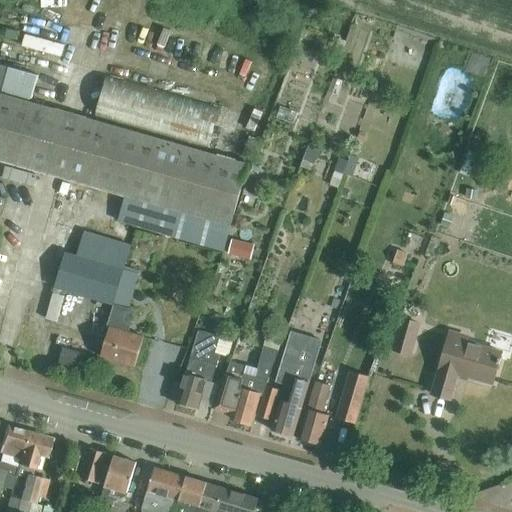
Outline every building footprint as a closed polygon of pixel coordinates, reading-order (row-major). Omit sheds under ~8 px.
[(30,23),(47,26),(49,14),(32,12),(30,23)] [(255,68),(259,50),(250,48),(246,66),(255,68)] [(38,76),(0,65),(0,91),(31,100),(38,76)] [(106,76),(94,117),(209,149),(221,108),(106,76)] [(0,94),(0,161),(22,168),(125,197),(230,227),(248,166),(0,94)] [(267,127),(266,107),(254,107),(254,127),(267,127)] [(258,140),(249,137),(242,156),(251,160),(258,140)] [(345,184),(349,169),(357,171),(362,156),(343,151),(335,181),(345,184)] [(125,197),(118,221),(223,252),(230,227),(125,197)] [(55,289),(113,306),(123,271),(130,247),(84,233),(77,256),(65,253),(55,289)] [(235,235),(232,252),(254,256),(257,240),(235,235)] [(123,271),(113,306),(114,306),(107,327),(110,328),(102,358),(135,368),(144,338),(126,333),(132,310),(128,309),(139,275),(123,271)] [(402,319),(393,350),(410,355),(419,324),(402,319)] [(168,400),(177,403),(198,409),(206,381),(212,382),(220,355),(215,354),(220,337),(198,331),(185,373),(182,384),(174,381),(168,400)] [(432,395),(450,400),(457,374),(493,384),(502,353),(466,343),(468,338),(450,333),(432,395)] [(281,401),(272,431),(293,437),(305,396),(315,365),(320,349),(294,341),(288,361),(283,359),(276,382),(295,388),(290,403),(281,401)] [(88,355),(63,347),(57,367),(82,374),(88,355)] [(267,387),(278,352),(264,347),(256,377),(245,374),(247,367),(233,363),(226,375),(216,408),(217,408),(218,404),(234,409),(231,419),(252,425),(252,424),(261,396),(263,397),(264,394),(267,387)] [(351,370),(346,388),(337,419),(355,424),(369,376),(351,370)] [(299,439),(321,445),(329,415),(322,413),(330,386),(316,382),(308,409),(307,409),(299,439)] [(280,391),(267,387),(264,394),(258,416),(271,420),(280,391)] [(0,490),(1,487),(12,490),(16,476),(14,475),(17,464),(19,459),(20,459),(27,431),(7,425),(0,449),(0,453),(3,454),(1,462),(0,462),(0,490)] [(26,511),(29,502),(33,504),(36,495),(44,498),(50,480),(41,478),(33,475),(38,455),(47,458),(52,438),(27,431),(20,459),(19,459),(17,464),(25,466),(23,472),(21,472),(20,476),(16,475),(16,476),(12,490),(10,497),(6,511),(26,511)] [(108,511),(126,511),(128,505),(124,504),(136,463),(114,457),(112,463),(104,460),(106,454),(90,449),(82,479),(105,486),(100,501),(111,504),(108,511)] [(172,511),(176,501),(179,502),(185,478),(154,469),(141,511),(172,511)] [(196,511),(198,507),(199,507),(206,484),(185,478),(179,502),(176,511),(196,511)] [(226,511),(228,511),(254,511),(258,500),(224,490),(224,489),(207,484),(207,485),(206,484),(199,507),(198,507),(196,511),(226,511)]
